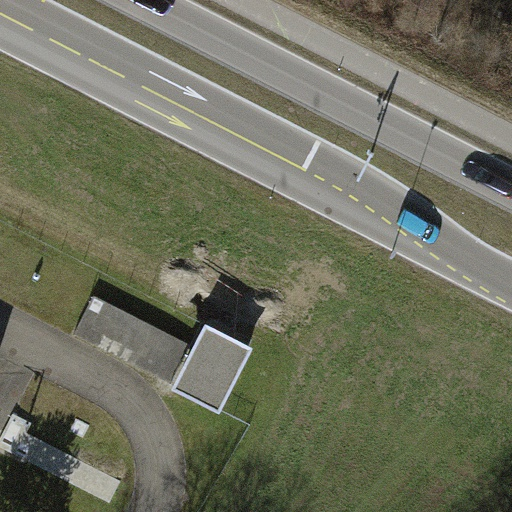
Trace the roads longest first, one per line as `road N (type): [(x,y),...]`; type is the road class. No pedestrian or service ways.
road 1 (secondary): [(0,13),(511,276)]
road 2 (secondary): [(511,190),(138,0)]
